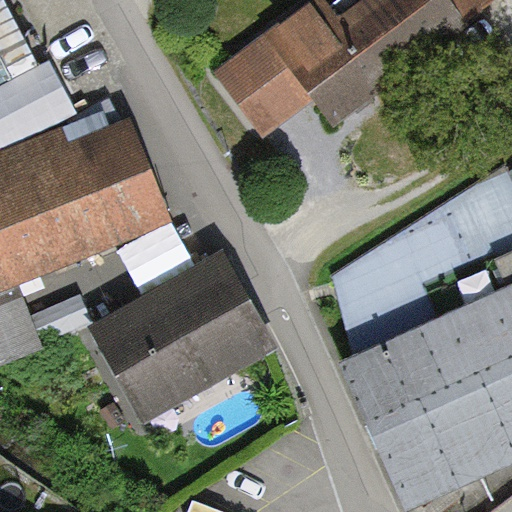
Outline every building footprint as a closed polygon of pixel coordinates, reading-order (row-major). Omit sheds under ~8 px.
[(5,0),(0,0),(0,86),(39,66),(5,0)] [(315,101),(333,124),(497,0),(363,0),(340,18),(326,0),(308,0),(216,70),(267,138),(315,101)] [(0,148),(0,287),(175,218),(127,97),(0,148)] [(354,349),(341,356),(408,502),(511,456),(511,173),(507,162),(334,275),(354,349)] [(89,320),(144,419),(280,345),(225,245),(89,320)]
